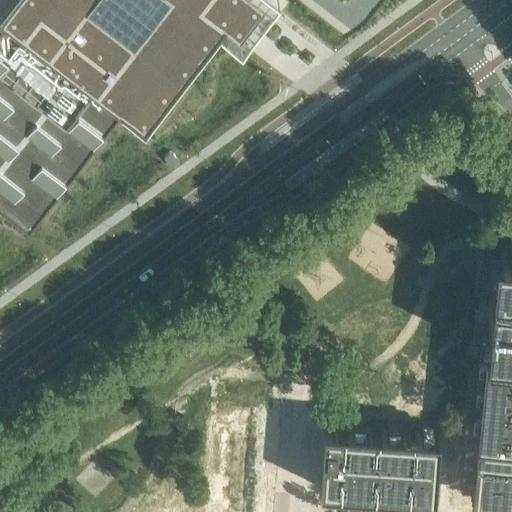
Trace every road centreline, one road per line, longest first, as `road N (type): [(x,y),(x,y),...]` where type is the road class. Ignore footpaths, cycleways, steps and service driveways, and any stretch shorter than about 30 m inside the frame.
road 1 (tertiary): [(0,381),(460,46)]
road 2 (tertiary): [(444,27),(0,351)]
road 3 (residential): [(281,511),(291,377)]
